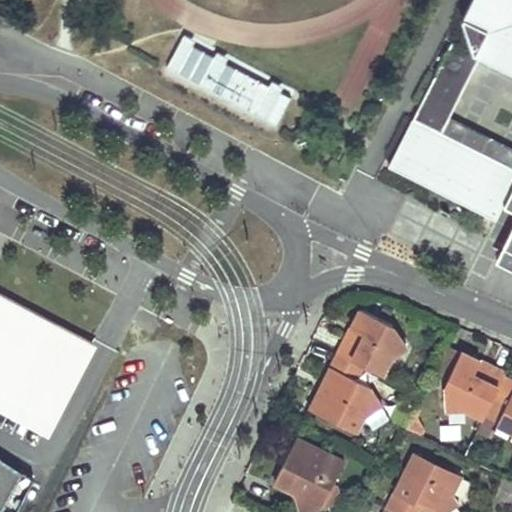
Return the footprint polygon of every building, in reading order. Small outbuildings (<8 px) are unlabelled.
[(511,0),(474,0),(463,21),(474,54),(454,44),(424,104),(451,118),(481,58),(511,73),(511,0)] [(185,39),(168,68),(273,126),(288,100),(277,94),(280,89),(268,83),(266,87),(226,65),(229,60),(217,54),(214,59),(194,47),(195,45),(185,39)] [(511,169),(511,148),(451,118),(424,104),(416,121),(511,169)] [(511,189),(511,169),(416,121),(392,167),(497,220),(504,205),(511,189)] [(0,414),(39,434),(52,440),(99,346),(0,293),(0,511),(1,511),(21,511),(38,482),(0,458),(0,414)] [(389,323),(358,308),(349,326),(353,328),(348,339),(344,337),(336,351),(361,364),(381,373),(390,356),(404,346),(389,323)] [(348,339),(353,328),(349,326),(344,337),(348,339)] [(460,350),(448,344),(432,375),(445,382),(460,350)] [(465,407),(483,415),(484,413),(503,375),(504,372),(488,364),(486,369),(478,364),(480,359),(460,350),(445,382),(446,408),(465,407)] [(309,408),(353,430),(361,415),(378,405),(367,384),(354,378),(361,364),(336,351),(322,381),(326,384),(323,390),(319,387),(309,408)] [(488,364),(480,359),(478,364),(486,369),(488,364)] [(511,379),(503,375),(484,413),(497,419),(496,422),(511,429),(511,379)] [(280,464),(273,480),(294,491),(322,504),(340,499),(333,479),(343,460),(294,436),(280,464)] [(415,452),(387,508),(395,511),(419,511),(423,507),(426,500),(432,503),(428,510),(433,511),(444,511),(457,503),(451,494),(461,474),(415,452)] [(322,504),(294,491),(303,511),(322,504)] [(432,503),(426,500),(423,507),(428,510),(432,503)]
